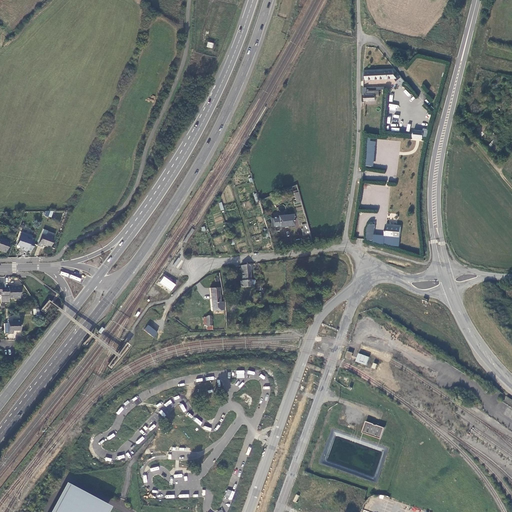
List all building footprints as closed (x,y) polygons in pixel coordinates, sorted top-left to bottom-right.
[(363,72),(363,79),(367,80),(394,79),(399,84),(404,80),(397,71),(395,74),(392,71),(363,72)] [(363,88),(363,95),(365,95),(365,101),(376,101),(376,97),(376,91),(369,91),(369,90),(367,90),(367,87),(363,88)] [(422,139),(423,131),(412,130),(411,138),(422,139)] [(367,140),(365,166),(373,166),(375,141),(367,140)] [(277,216),(269,217),(270,226),(278,225),(278,226),(293,224),(292,214),(277,215),(277,216)] [(400,228),(385,226),(384,236),(399,238),(400,228)] [(27,251),(30,252),(34,241),(31,240),(33,236),(33,235),(21,231),(16,245),(23,248),(22,250),(27,252),(27,251)] [(43,245),(49,248),(53,237),(46,234),(45,236),(41,234),(37,246),(42,248),(43,245)] [(0,250),(5,252),(9,242),(0,238),(0,250)] [(253,270),(252,264),(249,264),(240,265),(242,280),(240,280),(240,287),(255,286),(254,281),(251,281),(250,270),(253,270)] [(177,285),(164,276),(159,283),(172,291),(177,285)] [(8,287),(4,287),(4,304),(8,304),(8,298),(19,298),(19,286),(8,286),(8,287)] [(210,288),(212,311),(225,310),(224,302),(220,302),(219,288),(210,288)] [(8,333),(13,333),(13,331),(20,331),(20,319),(12,319),(8,319),(8,333)] [(144,331),(153,338),(156,333),(147,326),(144,331)] [(366,365),(369,356),(358,353),(355,362),(366,365)] [(511,410),(507,407),(503,414),(511,420),(511,410)] [(359,434),(380,442),(383,432),(363,424),(359,434)] [(155,438),(156,449),(164,449),(166,449),(165,435),(155,436),(155,438)] [(100,511),(103,507),(67,487),(53,511),(100,511)] [(232,499),(234,492),(227,489),(225,497),(232,499)]
